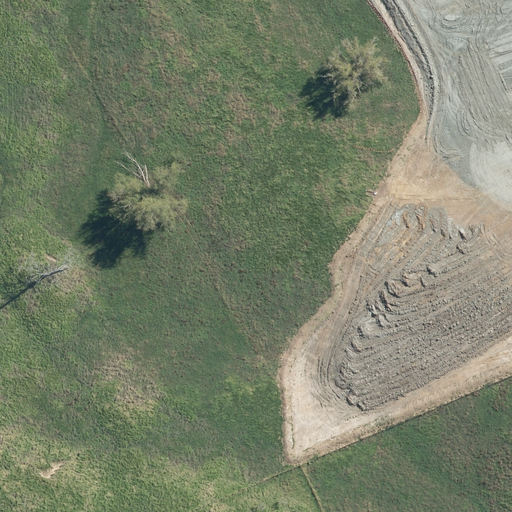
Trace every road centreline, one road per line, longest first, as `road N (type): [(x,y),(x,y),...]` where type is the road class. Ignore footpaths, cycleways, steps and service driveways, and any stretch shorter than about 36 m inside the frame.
road 1 (unknown): [(0,455),(511,245)]
road 2 (unknown): [(418,0),(319,105),(279,176),(284,260),(314,328)]
